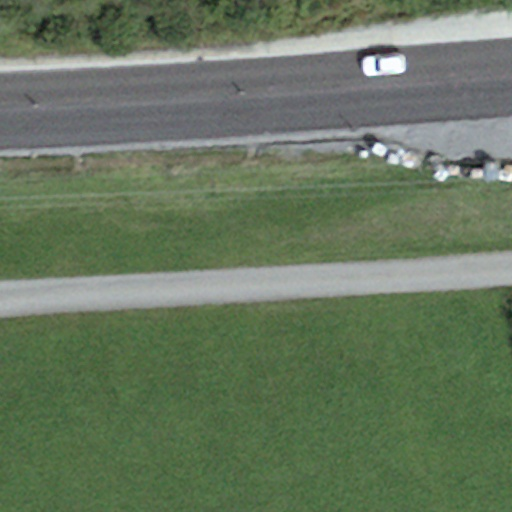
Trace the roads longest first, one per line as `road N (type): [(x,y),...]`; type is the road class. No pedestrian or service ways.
road 1 (track): [(511,145),(0,292)]
road 2 (primary): [(0,106),(511,75)]
road 3 (residential): [(511,271),(0,301)]
